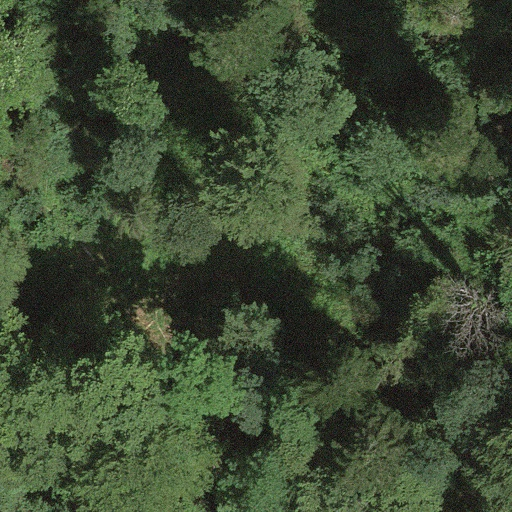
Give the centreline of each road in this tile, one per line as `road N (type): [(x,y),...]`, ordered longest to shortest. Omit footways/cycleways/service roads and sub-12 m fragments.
road 1 (track): [(511,428),(404,389),(252,258),(181,255),(92,276)]
road 2 (track): [(0,285),(39,295),(92,276),(192,98),(303,0)]
